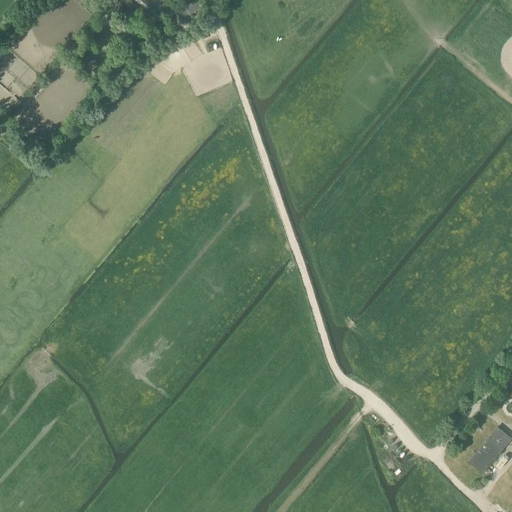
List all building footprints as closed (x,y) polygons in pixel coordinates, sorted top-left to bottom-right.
[(128,0),(146,13),(152,5),(144,0),(128,0)] [(186,17),(203,6),(198,0),(181,0),(177,3),(186,17)] [(134,35),(141,27),(138,25),(131,33),(134,35)] [(122,49),(129,41),(125,37),(118,46),(122,49)] [(111,63),(118,54),(114,50),(106,59),(111,63)] [(97,76),(104,68),(100,65),(93,73),(97,76)] [(497,427),(469,461),(482,472),(510,438),(497,427)]
